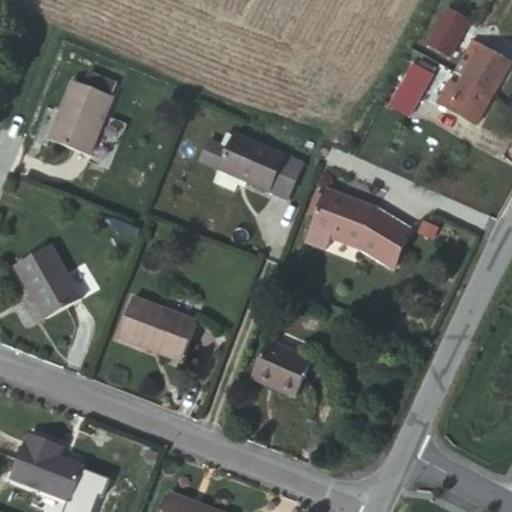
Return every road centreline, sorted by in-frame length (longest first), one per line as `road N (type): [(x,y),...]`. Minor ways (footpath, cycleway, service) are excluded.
road 1 (residential): [(0,373),(365,511)]
road 2 (tertiary): [(511,232),(403,449)]
road 3 (residential): [(403,449),(511,506)]
